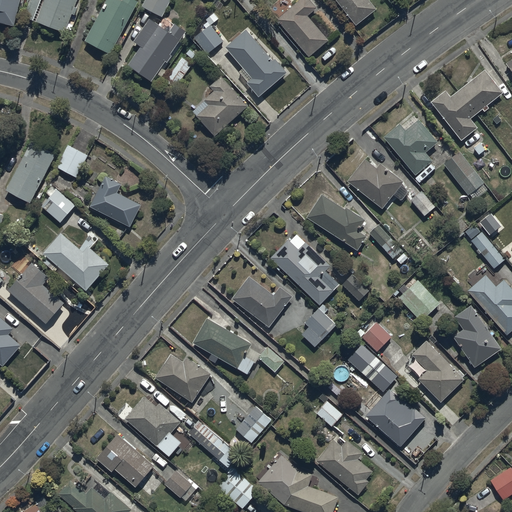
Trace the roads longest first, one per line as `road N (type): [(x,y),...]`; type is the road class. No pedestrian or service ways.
road 1 (tertiary): [(0,474),(225,214)]
road 2 (tertiary): [(225,214),(364,85),(479,0)]
road 3 (residential): [(225,214),(128,127),(62,90),(0,72)]
road 4 (residential): [(511,404),(413,511)]
